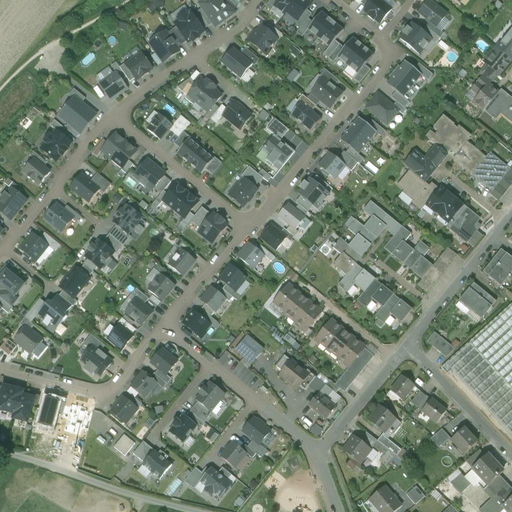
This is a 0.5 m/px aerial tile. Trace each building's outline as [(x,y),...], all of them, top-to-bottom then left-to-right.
[(207,0),(200,6),(215,27),(233,14),(215,0),(207,0)] [(271,0),(265,7),(271,12),(275,7),(274,7),(280,0),(271,0)] [(280,0),(274,7),(275,7),(285,15),(287,13),(297,0),(280,0)] [(312,5),(305,0),(297,0),(287,13),(298,23),(312,5)] [(374,20),(380,25),(391,11),(378,0),(373,0),(364,12),(369,16),(368,18),(373,22),(374,20)] [(447,16),(429,1),(419,14),(430,23),(436,28),(447,16)] [(318,39),(332,22),(321,13),(308,30),(318,39)] [(193,17),(187,16),(185,14),(178,19),(179,21),(174,24),(177,28),(187,42),(188,44),(192,41),(193,43),(199,39),(198,37),(204,33),(203,31),(197,23),(198,23),(196,21),(193,17)] [(208,27),(201,18),(196,21),(198,23),(197,23),(203,31),(208,27)] [(318,39),(330,48),(343,31),(332,22),(318,39)] [(436,28),(430,23),(426,27),(440,39),(444,34),(436,28)] [(282,36),(268,24),(264,29),(278,40),(277,40),(278,41),(282,36)] [(412,24),(409,29),(407,28),(402,34),(403,35),(400,40),(419,55),(431,40),(432,40),(422,32),(412,24)] [(264,29),(262,27),(254,36),(252,34),(247,41),(264,55),(268,50),(269,51),(274,45),(273,45),(277,40),(278,40),(264,29)] [(440,39),(426,27),(422,32),(432,40),(431,40),(436,44),(440,39)] [(187,42),(177,28),(172,31),(182,46),(187,42)] [(511,30),(496,49),(511,62),(511,61),(511,30)] [(182,46),(172,31),(167,35),(177,49),(182,46)] [(166,33),(158,38),(158,41),(150,46),(163,64),(179,53),(177,49),(167,35),(166,33)] [(347,67),(363,48),(353,39),(337,58),(347,67)] [(347,67),(357,75),(373,55),(363,48),(347,67)] [(252,65),(232,49),(220,64),(241,80),(252,65)] [(511,62),(496,49),(496,50),(486,62),(486,66),(497,75),(500,77),(511,62)] [(142,55),(125,66),(135,79),(136,81),(141,78),(142,79),(149,75),(147,73),(152,69),(142,55)] [(395,74),(412,88),(422,76),(405,62),(395,74)] [(119,68),(116,63),(111,67),(116,73),(121,82),(126,78),(119,68)] [(125,66),(124,65),(119,68),(126,78),(130,83),(135,79),(125,66)] [(497,75),(487,66),(480,75),(482,77),(490,83),(497,75)] [(243,81),(248,83),(253,74),(248,71),(243,81)] [(116,73),(99,85),(111,101),(127,90),(121,82),(116,73)] [(386,85),(403,99),(412,88),(395,74),(386,85)] [(490,83),(482,77),(476,84),(471,90),(478,97),(474,102),(475,105),(484,112),(498,94),(488,86),(490,83)] [(190,79),(177,89),(188,97),(196,86),(194,84),(190,79)] [(188,97),(185,100),(194,106),(196,103),(208,113),(214,105),(221,97),(214,91),(216,88),(207,81),(205,83),(201,80),(188,97)] [(312,94),(330,109),(342,95),(324,80),(312,94)] [(511,101),(501,92),(498,94),(484,112),(493,119),(500,110),(511,119),(511,120),(511,122),(511,123),(511,101)] [(366,109),(386,125),(398,112),(377,95),(366,109)] [(316,107),(302,96),(297,101),(301,104),(312,112),(316,107)] [(57,118),(80,136),(98,115),(75,97),(57,118)] [(227,111),(223,116),(241,131),(252,118),(234,103),(227,111)] [(312,112),(301,104),(291,116),(311,133),(321,120),(312,112)] [(208,113),(206,116),(211,120),(219,109),(214,105),(208,113)] [(219,109),(211,120),(216,124),(223,116),(227,111),(222,106),(219,109)] [(159,116),(147,130),(161,141),(169,131),(172,127),(159,116)] [(172,127),(169,131),(179,138),(190,124),(181,117),(172,127)] [(350,131),(367,145),(376,133),(358,119),(350,131)] [(289,131),(275,120),(267,130),(274,136),(280,141),(289,131)] [(456,133),(450,129),(452,127),(442,120),(434,130),(438,133),(431,142),(437,147),(442,151),(445,147),(456,156),(466,144),(468,141),(457,131),(456,133)] [(68,132),(54,121),(50,126),(56,131),(64,138),(68,132)] [(56,131),(51,137),(49,136),(44,142),(46,144),(41,150),(56,163),(61,156),(62,157),(68,151),(66,150),(71,144),(64,138),(56,131)] [(340,141),(358,156),(367,145),(350,131),(340,141)] [(112,160),(126,143),(115,135),(102,152),(112,160)] [(280,141),(274,136),(262,151),(269,157),(266,161),(273,167),(276,163),(282,168),(295,153),(280,141)] [(190,165),(201,150),(189,140),(177,155),(190,165)] [(126,143),(112,160),(123,169),(129,162),(137,152),(126,143)] [(485,160),(466,144),(456,156),(453,160),(472,176),(485,160)] [(437,147),(420,167),(411,159),(405,167),(424,183),(447,155),(442,151),(437,147)] [(190,165),(202,174),(213,160),(201,150),(190,165)] [(47,163),(33,152),(29,156),(34,160),(43,168),(47,163)] [(330,176),(335,180),(345,167),(329,155),(319,167),(324,171),(323,173),(328,178),(330,176)] [(501,166),(489,156),(485,160),(472,176),(491,192),(493,190),(497,185),(501,180),(505,175),(508,171),(501,166)] [(34,160),(24,173),(29,177),(28,178),(33,182),(34,181),(39,186),(50,173),(43,168),(34,160)] [(156,168),(147,161),(134,177),(139,184),(142,186),(156,168)] [(123,169),(117,176),(122,179),(133,166),(129,162),(123,169)] [(165,176),(156,168),(142,186),(144,188),(152,192),(165,176)] [(271,178),(262,171),(258,175),(267,183),(271,178)] [(111,185),(97,174),(90,183),(99,190),(99,191),(104,195),(111,185)] [(428,190),(409,174),(399,186),(406,192),(404,193),(424,208),(429,201),(436,193),(438,191),(432,185),(428,190)] [(511,185),(511,179),(505,175),(501,180),(511,187),(511,185)] [(90,183),(81,176),(71,189),(89,203),(99,191),(99,190),(90,183)] [(230,198),(242,208),(257,190),(244,179),(239,186),(237,184),(232,190),(234,192),(230,198)] [(298,194),(314,207),(327,192),(310,179),(298,194)] [(22,191),(8,180),(4,184),(12,190),(18,196),(22,191)] [(511,187),(501,180),(497,185),(506,192),(511,187)] [(173,211),(187,193),(177,185),(163,202),(173,211)] [(506,192),(497,185),(493,190),(502,197),(506,192)] [(12,190),(7,196),(5,195),(0,200),(0,201),(1,203),(0,204),(0,211),(11,220),(26,202),(18,196),(12,190)] [(463,207),(443,190),(439,195),(436,193),(429,201),(432,203),(428,208),(440,217),(438,220),(447,228),(463,207)] [(502,197),(493,190),(491,192),(489,195),(498,202),(502,197)] [(198,203),(187,193),(173,211),(184,220),(198,203)] [(402,228),(371,203),(363,212),(372,219),(364,228),(364,229),(375,238),(377,239),(386,228),(389,230),(388,232),(394,237),(402,228)] [(295,210),(288,205),(278,217),(290,227),(295,231),(305,219),(304,218),(295,210)] [(308,213),(299,206),(295,210),(304,218),(308,213)] [(56,207),(45,220),(61,233),(72,220),(71,219),(56,207)] [(126,207),(122,212),(120,211),(116,216),(117,217),(113,223),(128,236),(132,231),(135,233),(140,226),(137,224),(141,220),(142,219),(130,210),(126,207)] [(463,207),(447,228),(455,234),(459,229),(471,238),(477,231),(473,228),(480,220),(463,207)] [(81,218),(75,213),(71,219),(72,220),(76,223),(81,218)] [(198,233),(212,245),(228,227),(213,215),(198,233)] [(349,227),(355,219),(351,216),(345,225),(349,227)] [(364,228),(356,221),(348,231),(356,238),(349,247),(360,256),(360,257),(361,258),(371,246),(370,244),(375,238),(364,229),(364,228)] [(280,234),(271,226),(261,239),(276,251),(286,239),(280,234)] [(295,231),(290,227),(287,231),(291,235),(294,238),(298,233),(295,231)] [(394,237),(384,249),(403,265),(404,263),(413,252),(413,251),(404,243),(410,235),(402,228),(394,237)] [(283,229),(280,234),(286,239),(287,240),(291,235),(287,231),(283,229)] [(48,247),(33,235),(20,250),(25,254),(24,256),(29,261),(31,259),(36,263),(48,247)] [(123,246),(109,235),(102,244),(114,254),(116,256),(123,246)] [(52,240),(48,246),(52,250),(57,244),(52,240)] [(192,252),(178,240),(175,245),(181,251),(188,256),(192,252)] [(360,256),(349,247),(340,240),(333,248),(342,256),(334,266),(346,276),(356,265),(361,258),(360,257),(360,256)] [(98,242),(94,247),(92,246),(88,251),(90,252),(85,258),(100,270),(104,265),(107,267),(112,261),(110,259),(114,254),(102,244),(98,242)] [(420,243),(413,251),(413,252),(404,263),(403,265),(422,280),(428,272),(432,267),(423,259),(430,251),(420,243)] [(257,251),(248,244),(238,257),(253,270),(264,257),(257,251)] [(275,258),(261,246),(257,251),(264,257),(271,262),(275,258)] [(457,256),(447,249),(444,253),(453,261),(457,256)] [(181,251),(169,266),(182,277),(195,262),(188,256),(181,251)] [(507,256),(502,251),(493,262),(511,277),(511,275),(511,259),(507,256)] [(453,261),(444,253),(440,258),(449,266),(453,261)] [(449,266),(440,258),(436,263),(446,271),(449,266)] [(511,277),(493,262),(484,273),(489,278),(502,288),(511,277)] [(446,271),(436,263),(432,267),(442,275),(446,271)] [(171,276),(157,265),(154,270),(161,276),(168,281),(171,276)] [(362,272),(355,267),(356,265),(346,276),(339,286),(348,294),(355,286),(364,293),(373,282),(374,282),(375,281),(363,271),(362,272)] [(93,273),(84,266),(81,270),(90,277),(93,273)] [(23,281),(6,267),(0,274),(0,289),(12,300),(19,292),(16,290),(23,281)] [(246,280),(230,267),(219,280),(226,285),(235,293),(246,280)] [(442,275),(432,267),(428,272),(438,280),(442,275)] [(76,268),(59,288),(63,292),(74,300),(90,280),(76,268)] [(438,280),(428,272),(425,277),(434,284),(438,280)] [(161,276),(148,291),(162,302),(175,287),(168,281),(161,276)] [(434,284),(425,277),(422,280),(421,281),(430,289),(434,284)] [(394,296),(375,281),(374,282),(373,282),(364,293),(357,301),(367,309),(374,301),(382,308),(383,308),(392,297),(394,296)] [(430,289),(421,281),(417,286),(426,294),(430,289)] [(469,290),(459,302),(455,307),(466,316),(470,312),(485,294),(474,284),(469,290)] [(235,293),(226,285),(222,290),(233,299),(236,301),(240,297),(235,293)] [(300,295),(288,286),(274,303),(279,307),(277,309),(284,314),(300,295)] [(222,290),(219,287),(215,292),(225,300),(229,303),(233,299),(222,290)] [(215,292),(212,289),(201,302),(206,305),(215,312),(225,300),(215,292)] [(136,300),(144,306),(149,300),(136,290),(131,296),(136,300)] [(511,300),(511,296),(505,290),(501,295),(510,302),(511,300)] [(74,300),(63,292),(59,296),(72,307),(73,308),(77,303),(74,300)] [(485,294),(470,312),(481,321),(492,308),(491,308),(496,303),(485,294)] [(59,296),(58,295),(51,305),(65,316),(72,307),(59,296)] [(300,295),(284,314),(295,323),(311,304),(300,295)] [(413,311),(394,296),(392,297),(383,308),(382,308),(376,316),(386,324),(392,317),(402,325),(413,311)] [(125,313),(142,327),(153,314),(144,306),(136,300),(125,313)] [(51,305),(48,303),(38,315),(45,321),(42,324),(48,328),(50,325),(57,330),(67,318),(65,316),(51,305)] [(311,304),(295,323),(301,328),(303,326),(308,330),(322,313),(311,304)] [(511,304),(441,369),(447,375),(451,371),(511,437),(511,304)] [(215,312),(206,305),(202,310),(211,317),(215,312)] [(193,312),(183,325),(198,337),(202,332),(204,333),(210,326),(210,325),(201,318),(193,312)] [(219,324),(205,313),(201,318),(210,325),(210,326),(215,329),(219,324)] [(136,330),(122,319),(118,324),(120,326),(132,335),(136,330)] [(331,321),(317,338),(322,342),(321,344),(327,349),(343,330),(331,321)] [(132,335),(120,326),(108,340),(122,351),(134,337),(132,335)] [(43,342),(26,327),(14,341),(32,355),(43,342)] [(343,330),(327,349),(338,358),(354,339),(343,330)] [(435,334),(427,343),(431,346),(439,337),(435,334)] [(288,335),(284,339),(293,346),(296,342),(288,335)] [(263,351),(247,337),(235,351),(252,365),(263,351)] [(439,337),(431,346),(436,350),(444,341),(439,337)] [(354,339),(338,358),(349,368),(350,368),(351,366),(357,359),(361,354),(364,350),(365,349),(354,339)] [(7,340),(0,349),(9,357),(16,348),(7,340)] [(444,341),(436,350),(441,354),(449,345),(444,341)] [(449,345),(441,354),(446,358),(455,350),(449,345)] [(95,373),(101,377),(111,364),(107,358),(93,348),(82,361),(87,366),(84,370),(92,377),(95,373)] [(177,363),(162,350),(151,363),(159,370),(167,376),(177,363)] [(374,357),(364,350),(361,354),(370,362),(374,357)] [(370,362),(361,354),(357,359),(367,367),(370,362)] [(285,357),(276,368),(282,372),(291,362),(285,357)] [(367,367),(357,359),(353,363),(363,371),(367,367)] [(308,376),(291,362),(282,372),(280,376),(297,390),(300,387),(309,376),(308,376)] [(363,371),(353,363),(351,366),(350,368),(359,375),(363,371)] [(261,384),(243,368),(236,375),(254,391),(261,384)] [(359,375),(350,368),(349,368),(346,372),(356,380),(359,375)] [(167,376),(159,370),(155,374),(167,385),(171,380),(167,376)] [(356,380),(346,372),(342,377),(352,384),(356,380)] [(143,373),(131,388),(144,399),(156,384),(157,384),(151,379),(143,373)] [(309,376),(300,387),(305,391),(308,387),(316,378),(310,373),(308,376),(309,376)] [(155,374),(154,374),(151,379),(157,384),(156,384),(163,390),(167,385),(155,374)] [(404,376),(392,392),(403,401),(415,385),(404,376)] [(352,384),(342,377),(339,381),(348,389),(352,384)] [(316,378),(308,387),(318,395),(326,386),(316,378)] [(335,386),(330,381),(326,386),(333,392),(336,395),(340,390),(335,386)] [(348,389),(339,381),(335,386),(340,390),(344,394),(348,389)] [(224,395),(211,384),(205,390),(204,389),(199,394),(201,396),(196,401),(198,403),(210,413),(210,412),(224,395)] [(318,395),(308,407),(326,421),(336,408),(326,400),(333,392),(326,386),(318,395)] [(0,410),(9,413),(15,391),(4,388),(0,401),(0,410)] [(14,419),(27,423),(33,399),(22,396),(22,393),(15,391),(9,413),(15,414),(14,419)] [(35,425),(54,430),(64,396),(45,391),(35,425)] [(420,392),(411,403),(417,408),(426,397),(420,392)] [(142,405),(130,396),(126,400),(138,410),(142,405)] [(426,397),(417,408),(422,412),(431,401),(426,397)] [(126,400),(123,398),(111,413),(125,425),(134,415),(134,416),(138,411),(137,410),(138,410),(126,400)] [(447,413),(432,400),(431,401),(422,412),(437,424),(447,413)] [(210,413),(198,403),(190,412),(191,413),(204,423),(212,414),(210,412),(210,413)] [(71,405),(63,432),(79,436),(87,409),(71,405)] [(396,420),(378,406),(379,406),(373,414),(372,413),(372,414),(373,415),(368,421),(367,421),(384,434),(384,435),(385,434),(384,434),(388,429),(391,432),(389,434),(391,436),(401,424),(396,420)] [(204,423),(191,413),(186,419),(196,427),(196,428),(199,430),(205,424),(204,423)] [(186,419),(183,416),(178,422),(177,420),(172,426),(174,427),(169,433),(183,444),(196,428),(196,427),(186,419)] [(149,430),(154,422),(150,419),(144,426),(149,430)] [(253,441),(260,446),(270,433),(264,428),(265,426),(258,420),(257,421),(253,419),(242,432),(253,441)] [(317,438),(323,430),(316,424),(309,431),(317,438)] [(464,428),(452,441),(465,455),(478,443),(470,435),(464,430),(465,429),(464,428)] [(385,434),(384,435),(384,434),(382,436),(387,441),(391,436),(389,434),(391,432),(388,429),(384,434),(385,434)] [(442,430),(432,439),(439,448),(450,438),(442,430)] [(135,445),(124,436),(114,448),(125,457),(135,445)] [(387,441),(382,436),(377,442),(388,451),(396,457),(400,451),(387,441)] [(373,450),(357,437),(356,438),(357,439),(353,445),(351,444),(344,452),(360,466),(373,450)] [(253,441),(248,448),(256,454),(262,459),(267,452),(260,446),(253,441)] [(143,442),(133,455),(139,460),(150,448),(143,442)] [(388,451),(377,442),(374,447),(385,455),(388,451)] [(233,443),(221,458),(234,469),(246,454),(241,450),(233,443)] [(248,448),(245,446),(241,450),(246,454),(252,459),(256,454),(248,448)] [(160,456),(150,448),(139,460),(144,464),(142,466),(160,481),(172,466),(166,461),(168,457),(163,453),(160,456)] [(387,467),(396,457),(388,451),(385,455),(380,462),(387,467)] [(408,458),(400,451),(396,457),(404,463),(408,458)] [(479,451),(466,463),(472,470),(486,458),(479,451)] [(498,466),(488,455),(486,458),(472,470),(471,471),(472,472),(475,470),(483,479),(482,480),(488,487),(500,476),(503,473),(497,467),(498,466)] [(218,474),(211,468),(205,476),(200,482),(200,483),(207,488),(203,492),(211,498),(214,494),(221,499),(232,485),(227,481),(218,474)] [(231,476),(222,468),(218,474),(227,481),(231,476)] [(195,469),(184,483),(194,490),(200,483),(200,482),(205,476),(195,469)] [(461,475),(451,484),(462,495),(471,485),(461,475)] [(488,487),(483,492),(491,501),(492,500),(498,494),(508,485),(500,476),(488,487)] [(511,489),(508,485),(498,494),(503,499),(511,491),(511,489)] [(386,488),(370,501),(379,511),(397,511),(403,507),(386,488)] [(414,492),(406,498),(414,507),(422,500),(414,492)] [(501,509),(492,500),(491,501),(485,506),(490,511),(503,511),(505,511),(502,508),(501,509)]
